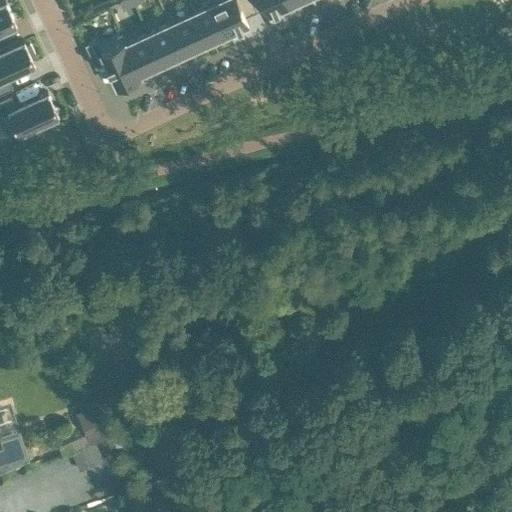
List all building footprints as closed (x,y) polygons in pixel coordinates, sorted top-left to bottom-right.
[(5,0),(2,0),(0,1),(0,29),(16,22),(5,0)] [(206,42),(228,32),(213,0),(212,0),(213,1),(192,10),(195,18),(206,42)] [(213,0),(228,32),(250,21),(247,14),(240,0),(213,0)] [(240,0),(247,14),(258,9),(253,0),(240,0)] [(253,0),(258,9),(269,4),(267,0),(253,0)] [(295,1),(294,0),(267,0),(269,4),(272,11),(295,1)] [(184,52),(206,42),(195,18),(192,10),(170,20),(172,26),(184,52)] [(162,62),(184,52),(172,26),(170,20),(148,31),(151,38),(162,62)] [(119,84),(141,74),(122,31),(100,41),(99,42),(108,61),(119,84)] [(162,62),(151,38),(148,31),(127,40),(123,31),(122,31),(141,74),(142,73),(142,71),(162,62)] [(97,66),(108,61),(99,42),(100,41),(98,37),(86,42),(89,47),(97,66)] [(0,49),(0,91),(12,86),(7,74),(34,62),(32,56),(36,54),(30,42),(26,44),(24,39),(0,49)] [(10,93),(0,97),(0,116),(9,136),(27,127),(28,131),(48,122),(46,118),(58,113),(47,90),(16,105),(10,93)] [(102,400),(78,410),(92,442),(115,431),(102,400)] [(0,480),(29,468),(21,445),(20,442),(0,448),(0,454),(0,456),(0,480)] [(131,495),(118,499),(121,507),(136,510),(131,495)]
